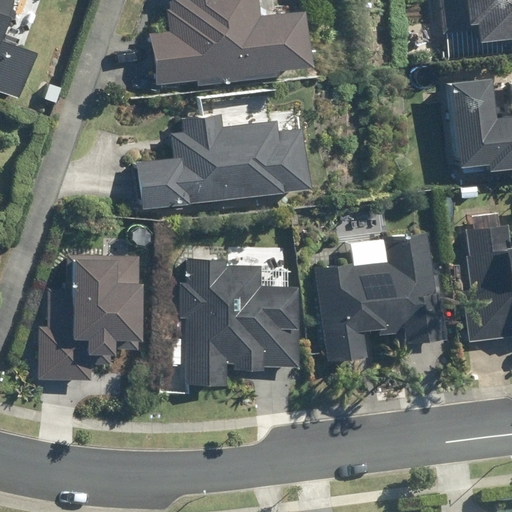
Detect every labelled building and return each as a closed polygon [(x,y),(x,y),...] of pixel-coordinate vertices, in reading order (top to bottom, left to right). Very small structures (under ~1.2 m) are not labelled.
[(163,0),(167,26),(143,29),(150,84),(310,63),(303,9),(258,14),(256,0),(163,0)] [(511,0),(431,0),(435,32),(463,29),(464,40),(511,35),(511,0)] [(0,95),(13,54),(0,49),(0,95)] [(471,167),(479,166),(479,167),(480,173),(497,171),(498,175),(511,173),(511,81),(505,83),(508,115),(476,118),(472,79),(440,82),(435,82),(445,165),(470,163),(471,167)] [(268,95),(177,107),(180,130),(168,132),(171,154),(133,159),(139,206),(309,184),(299,113),(271,116),(268,95)] [(510,246),(500,248),(497,226),(492,227),(459,230),(461,257),(459,256),(462,291),(457,292),(461,334),(462,341),(511,336),(511,227),(508,228),(510,246)] [(352,331),(366,329),(367,336),(387,333),(387,340),(429,334),(423,293),(426,292),(424,279),(414,280),(407,233),(375,238),(377,265),(344,269),(343,265),(337,266),(308,269),(319,358),(320,361),(355,357),(352,331)] [(83,257),(58,256),(57,290),(39,290),(38,328),(30,328),(29,360),(29,378),(80,378),(80,365),(97,366),(97,349),(125,349),(125,259),(94,257),(83,257)] [(178,384),(213,384),(213,365),(287,365),(287,360),(289,319),(285,319),(285,287),(249,288),(250,268),(216,266),(215,260),(185,259),(178,259),(178,284),(172,284),(172,317),(178,317),(178,384)]
